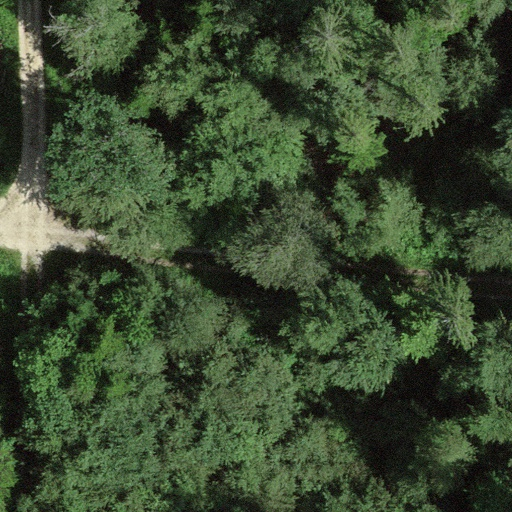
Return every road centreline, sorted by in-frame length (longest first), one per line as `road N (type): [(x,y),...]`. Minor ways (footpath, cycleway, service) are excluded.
road 1 (track): [(511,289),(0,238)]
road 2 (track): [(27,0),(34,511)]
